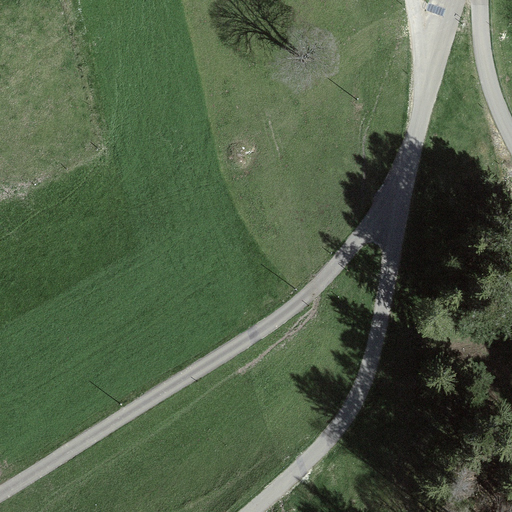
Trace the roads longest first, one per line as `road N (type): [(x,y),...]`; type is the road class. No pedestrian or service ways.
road 1 (track): [(261,511),(379,397),(398,201)]
road 2 (unclassified): [(477,0),(501,152),(511,161)]
